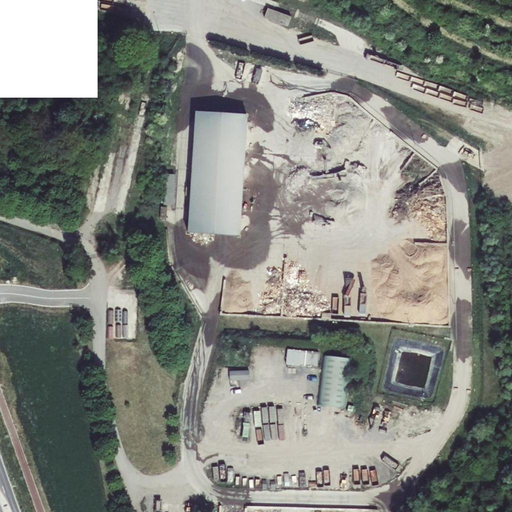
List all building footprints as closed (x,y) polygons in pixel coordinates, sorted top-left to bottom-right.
[(267,8),(265,19),(289,24),(291,13),(267,8)] [(249,117),(198,113),(190,234),(241,237),(249,117)] [(164,174),(163,205),(174,205),(175,174),(164,174)] [(112,339),(137,339),(138,293),(113,292),(112,339)] [(288,350),(286,365),(320,368),(322,354),(294,351),(294,350),(288,350)] [(319,406),(346,410),(352,360),(324,357),(319,406)] [(235,382),(236,371),(217,368),(216,379),(235,382)] [(308,371),(305,402),(317,403),(320,372),(308,371)] [(142,511),(155,511),(155,504),(143,503),(142,511)]
